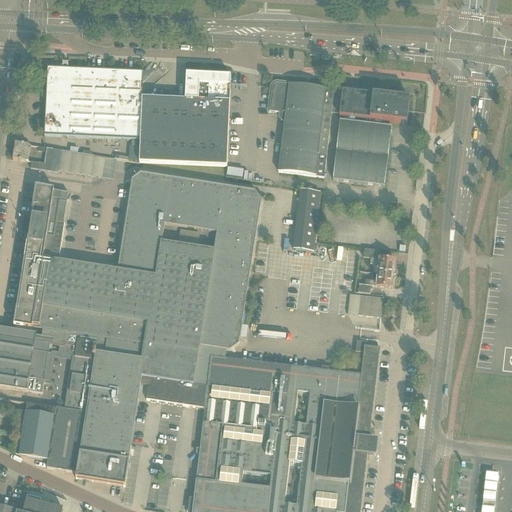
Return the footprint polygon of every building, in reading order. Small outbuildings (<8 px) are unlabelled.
[(226,169),(229,103),(185,101),(142,100),(142,97),(136,90),(143,83),(143,74),(87,71),(67,70),(67,69),(63,68),(63,70),(47,69),(44,137),(102,140),(140,143),(139,165),(140,165),(226,169)] [(229,103),(230,85),(231,78),(207,77),(207,74),(209,74),(209,73),(200,73),(203,73),(202,76),(186,76),(185,101),(229,103)] [(307,88),(277,85),(276,85),(275,86),(273,86),(273,88),(272,89),(269,113),(281,115),(280,120),(282,121),(284,122),(278,174),(302,177),(302,178),(323,180),(333,101),(334,91),(310,89),(311,87),(307,87),(307,88)] [(382,123),(401,125),(407,126),(410,101),(342,93),(339,117),(370,121),(369,125),(340,122),(333,181),(384,188),(392,128),(382,127),(382,123)] [(26,163),(29,147),(15,145),(13,161),(19,162),(19,163),(21,163),(22,162),(26,163)] [(103,179),(106,160),(84,156),(47,151),(44,165),(32,163),(30,170),(58,174),(59,172),(103,179)] [(210,359),(224,361),(226,353),(229,353),(238,347),(261,202),(254,193),(225,188),(140,175),(131,182),(117,272),(59,263),(64,226),(63,226),(68,195),(36,189),(31,223),(26,219),(25,221),(24,223),(23,229),(23,232),(24,234),(30,232),(15,326),(16,326),(14,340),(0,338),(0,388),(42,396),(44,382),(48,383),(52,356),(48,356),(50,346),(64,349),(63,357),(74,359),(66,411),(86,414),(96,351),(144,358),(140,386),(148,387),(146,401),(204,410),(210,359)] [(300,192),(293,252),(314,254),(320,194),(300,192)] [(394,270),(395,265),(395,264),(395,263),(380,261),(381,253),(364,251),(363,259),(371,260),(370,266),(378,267),(377,275),(393,277),(394,276),(395,276),(396,271),(394,270)] [(358,286),(357,294),(370,295),(370,288),(392,290),(393,277),(377,275),(372,275),(371,282),(370,282),(365,282),(365,287),(358,286)] [(352,292),(353,283),(343,282),(342,286),(305,282),(290,280),(287,308),(296,309),(297,301),(303,301),(303,299),(310,300),(309,311),(328,313),(329,303),(339,304),(338,314),(345,315),(348,291),(352,292)] [(381,320),(383,300),(373,299),(360,297),(359,304),(358,317),(359,317),(371,318),(381,320)] [(369,439),(379,354),(379,355),(380,350),(377,350),(365,348),(365,346),(356,344),(355,355),(355,358),(363,358),(361,378),(285,369),(246,364),(224,361),(210,359),(204,410),(192,511),(360,511),(367,456),(367,455),(373,456),(373,452),(374,452),(375,452),(376,451),(377,450),(377,449),(377,448),(377,447),(376,446),(375,445),(374,445),(375,441),(369,440),(369,439)] [(125,488),(140,386),(144,358),(96,351),(86,414),(77,475),(76,480),(99,484),(124,488),(125,488)] [(77,475),(86,414),(66,411),(56,410),(55,417),(26,413),(21,442),(16,442),(15,450),(20,450),(19,457),(48,462),(47,470),(77,475)] [(480,511),(493,511),(498,475),(486,473),(480,511)] [(62,511),(63,511),(40,505),(41,501),(27,497),(23,511),(62,511)]
